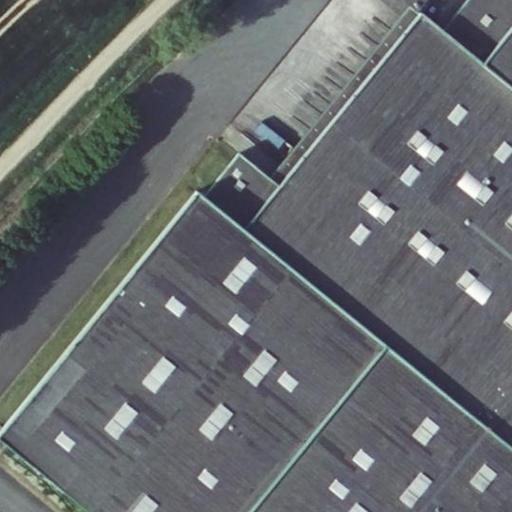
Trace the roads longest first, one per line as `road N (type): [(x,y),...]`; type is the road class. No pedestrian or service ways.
road 1 (unknown): [(0,321),(169,102),(215,49),(275,0)]
road 2 (unclassified): [(0,173),(169,0)]
